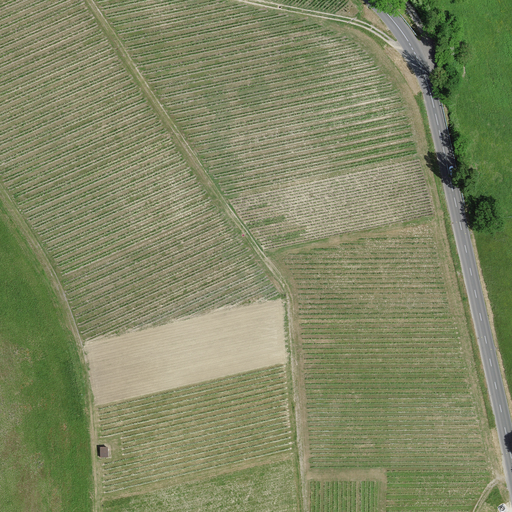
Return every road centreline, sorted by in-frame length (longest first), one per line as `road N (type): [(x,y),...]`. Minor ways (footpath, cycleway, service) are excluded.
road 1 (track): [(88,0),(285,295),(306,511)]
road 2 (tertiary): [(511,459),(427,81),(374,0)]
road 3 (track): [(0,186),(52,270),(83,358),(96,511)]
road 4 (track): [(400,0),(425,32),(430,56),(422,68),(368,26),(243,0)]
